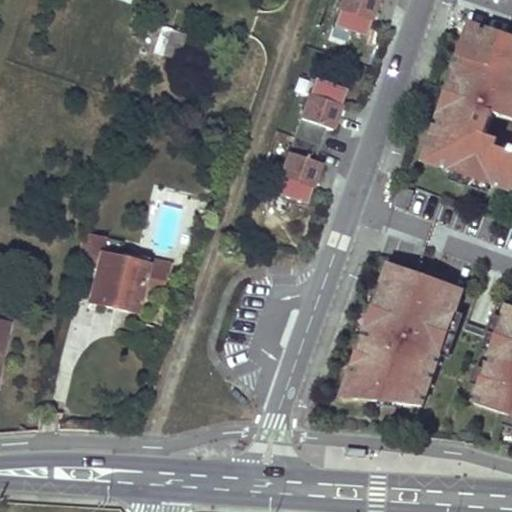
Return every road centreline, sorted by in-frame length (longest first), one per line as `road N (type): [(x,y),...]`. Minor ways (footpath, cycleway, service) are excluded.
road 1 (residential): [(418,0),(271,423),(265,472)]
road 2 (secondary): [(511,488),(265,472)]
road 3 (secondary): [(261,499),(473,511)]
road 4 (secondary): [(167,464),(0,463)]
road 5 (secondary): [(0,480),(163,493)]
